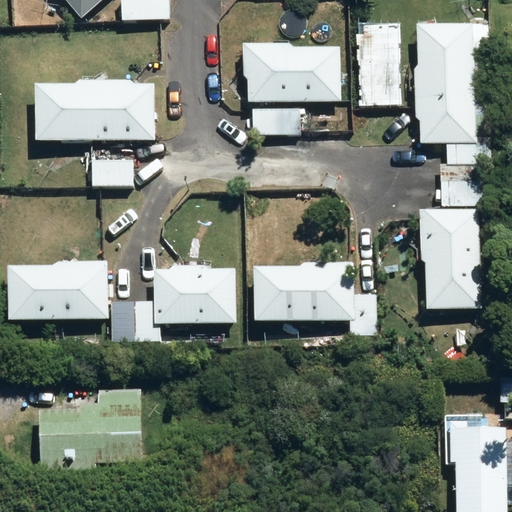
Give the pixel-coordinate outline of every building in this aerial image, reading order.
[(69,0),(89,21),(112,0),(69,0)] [(174,0),(128,0),(129,24),(175,22),(174,0)] [(407,25),(364,25),(365,108),(408,108),(407,25)] [(480,29),(428,29),(428,68),(423,73),(424,122),(429,126),(429,146),(480,146),(480,29)] [(347,49),(300,50),(300,45),(251,46),(251,83),(257,83),(257,107),(348,106),(347,49)] [(87,87),(45,88),(47,144),(162,142),(161,86),(139,86),(139,82),(87,84),(87,87)] [(305,110),(258,112),(259,139),(306,138),(306,122),(305,110)] [(489,311),(488,254),(487,210),(429,212),(430,263),(434,263),(435,312),(489,311)] [(116,322),(115,264),(96,265),(16,267),(18,325),(116,322)] [(382,297),(361,297),(361,265),(312,266),(312,270),(263,270),(264,323),(356,322),(356,338),(383,338),(382,297)] [(181,267),(181,272),(162,272),(162,327),(243,327),(243,272),(215,272),(215,267),(181,267)] [(105,405),(87,405),(87,411),(47,412),(48,475),(104,474),(104,465),(150,464),(152,434),(146,391),(105,392),(105,405)] [(459,466),(465,466),(466,511),(511,511),(511,430),(474,431),(474,424),(459,424),(459,466)]
